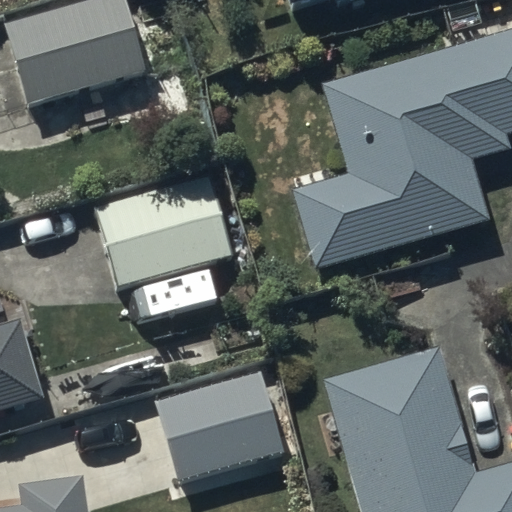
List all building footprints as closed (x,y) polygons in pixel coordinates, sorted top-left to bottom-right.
[(334,29),(421,0),(275,0),(288,37),(332,23),(334,29)] [(3,36),(26,119),(141,86),(118,4),(3,36)] [(312,287),(486,237),(469,177),(508,166),(504,152),(511,149),(511,48),(320,103),(345,191),(289,207),(312,287)] [(94,225),(116,302),(230,270),(208,192),(94,225)] [(0,426),(37,415),(15,342),(0,346),(0,426)] [(323,394),(354,511),(511,511),(511,480),(471,491),(437,364),(323,394)] [(176,496),(283,464),(260,385),(152,418),(176,496)] [(85,511),(84,497),(16,504),(17,511),(85,511)]
